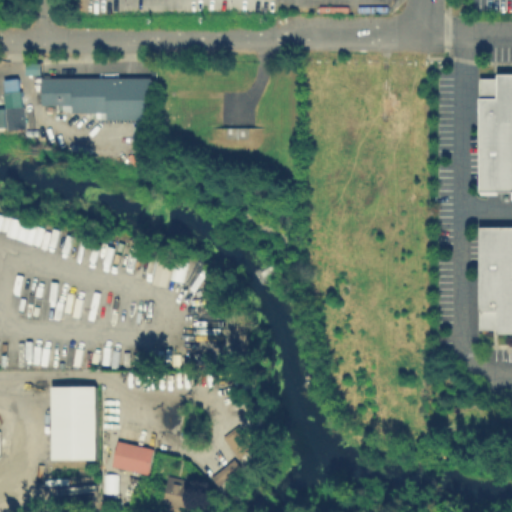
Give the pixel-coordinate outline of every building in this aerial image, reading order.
[(25,74),(40,74),(41,61),(25,61),(25,74)] [(478,191),(511,191),(511,71),(478,71),(478,191)] [(158,80),(158,122),(115,122),(114,113),(80,113),(81,106),(48,108),(47,79),(158,80)] [(28,129),(8,131),(5,109),(25,106),(28,129)] [(480,226),(511,226),(511,330),(480,331),(480,226)] [(99,387),(99,461),(55,461),(55,388),(99,387)] [(257,445),(242,457),(225,436),(240,425),(257,445)] [(156,447),(151,472),(115,464),(120,439),(156,447)] [(238,459),(245,469),(222,487),(214,477),(238,459)] [(191,486),(186,507),(163,502),(170,473),(186,477),(184,484),(191,486)]
